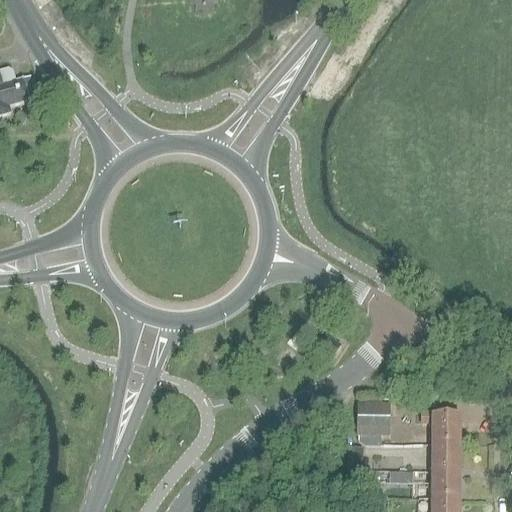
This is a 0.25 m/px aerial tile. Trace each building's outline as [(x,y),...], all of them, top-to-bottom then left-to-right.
[(6,72),(0,74),(0,118),(10,115),(8,109),(28,104),(21,82),(14,85),(11,75),(6,72)] [(333,362),(340,349),(325,339),(317,352),(333,362)] [(356,406),(356,439),(357,439),(357,444),(364,449),(380,449),(380,439),(389,439),(389,407),(356,406)] [(421,416),(421,427),(432,427),(432,448),(459,448),(459,421),(435,420),(435,416),(421,416)] [(432,448),(431,475),(459,476),(459,448),(432,448)] [(361,474),(362,452),(347,452),(347,474),(361,474)] [(431,475),(431,490),(417,490),(417,504),(431,504),(431,503),(459,503),(459,476),(431,475)] [(458,511),(459,503),(431,503),(431,504),(431,511),(458,511)]
